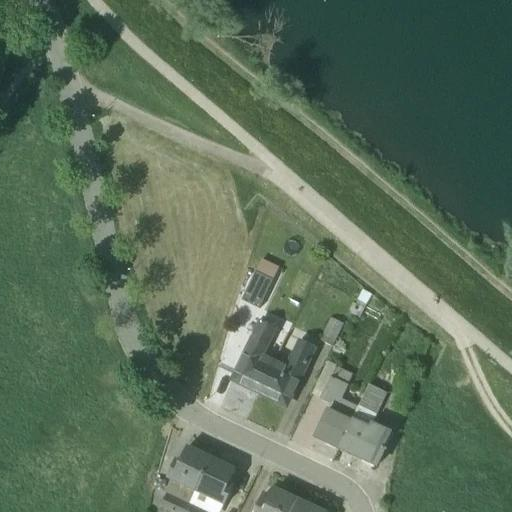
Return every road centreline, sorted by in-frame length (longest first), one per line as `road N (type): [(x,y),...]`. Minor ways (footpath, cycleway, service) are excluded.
road 1 (residential): [(362,511),(318,475),(212,428),(167,397),(145,367),(38,0)]
road 2 (track): [(72,97),(98,100),(289,177)]
road 3 (track): [(458,323),(492,406),(511,431)]
